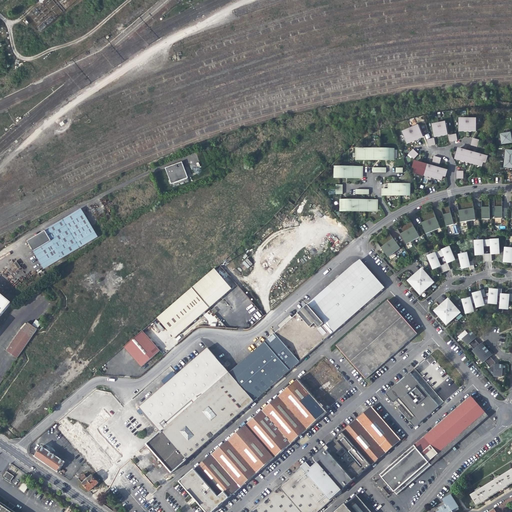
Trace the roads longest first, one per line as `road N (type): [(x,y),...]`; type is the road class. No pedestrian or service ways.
road 1 (residential): [(356,243),(248,336),(197,334),(139,384),(97,381),(13,452)]
road 2 (residential): [(323,347),(155,495),(169,511)]
road 3 (residential): [(232,511),(364,396)]
road 4 (residential): [(504,415),(411,511)]
